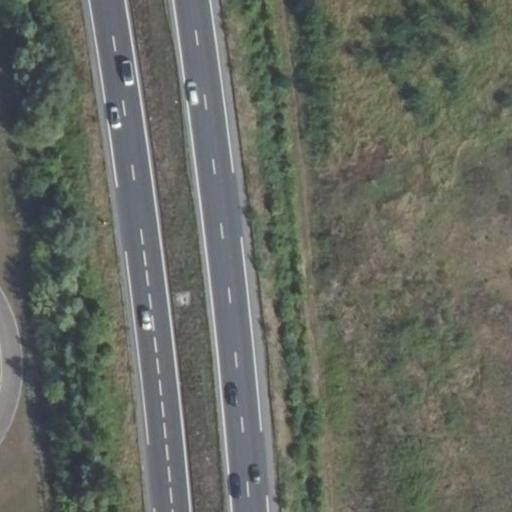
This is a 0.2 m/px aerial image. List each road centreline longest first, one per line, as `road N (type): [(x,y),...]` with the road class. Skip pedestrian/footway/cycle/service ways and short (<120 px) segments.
road 1 (motorway): [(108,0),(172,511)]
road 2 (motorway): [(248,511),(190,0)]
road 3 (track): [(278,0),(327,511)]
